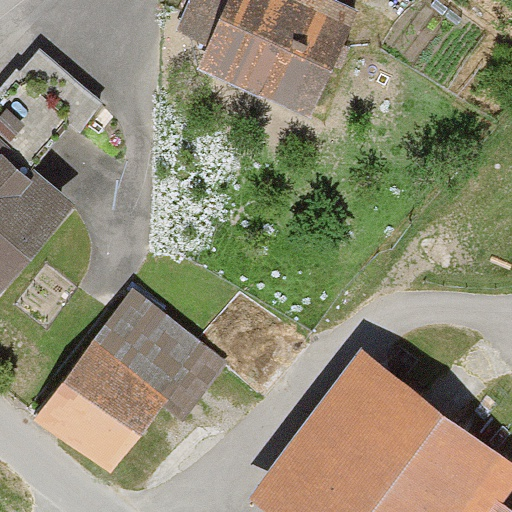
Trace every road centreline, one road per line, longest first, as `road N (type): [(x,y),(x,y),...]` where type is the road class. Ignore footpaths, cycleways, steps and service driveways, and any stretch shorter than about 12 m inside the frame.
road 1 (unknown): [(150,511),(296,368),(382,333),(511,320)]
road 2 (unclassified): [(0,426),(101,511)]
